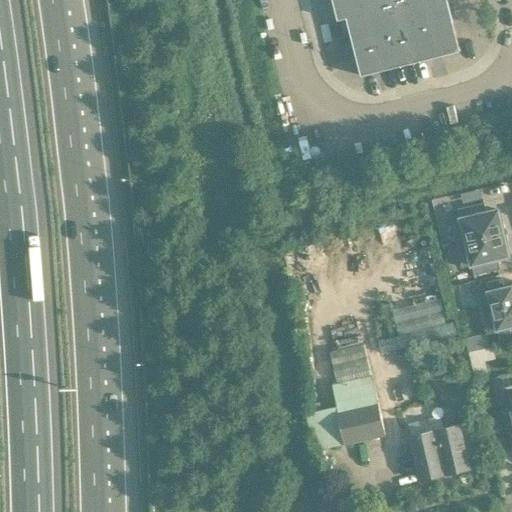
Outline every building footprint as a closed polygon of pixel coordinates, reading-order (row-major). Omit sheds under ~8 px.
[(394,0),(332,0),(338,20),(346,18),(396,5),(394,0)] [(416,0),(396,5),(346,18),(361,76),(460,51),(447,0),(416,0)] [(484,203),(481,188),(460,194),(464,208),(484,203)] [(451,221),(456,245),(504,233),(498,210),(487,213),(484,203),(464,208),(458,209),(460,219),(451,221)] [(504,233),(456,245),(462,268),(472,265),(474,275),(500,269),(498,259),(509,256),(504,233)] [(511,283),(511,286),(504,288),(502,278),(486,282),(488,292),(479,294),(483,313),(487,332),(497,330),(500,339),(511,336),(511,283)] [(382,352),(456,335),(453,321),(445,323),(439,299),(392,311),(398,334),(378,339),(382,352)] [(474,338),(465,341),(468,352),(477,349),(474,338)] [(337,376),(370,368),(363,342),(330,350),(337,376)] [(511,370),(511,343),(475,351),(481,377),(511,370)] [(347,442),(386,433),(372,374),(333,384),(347,442)] [(511,383),(502,386),(506,404),(508,404),(511,422),(511,383)] [(322,409),(321,402),(312,404),(313,411),(322,409)] [(470,468),(460,424),(443,428),(440,417),(432,418),(445,474),(470,468)] [(445,474),(432,418),(408,424),(411,436),(410,436),(420,480),(445,474)] [(480,437),(476,422),(464,424),(468,440),(480,437)]
